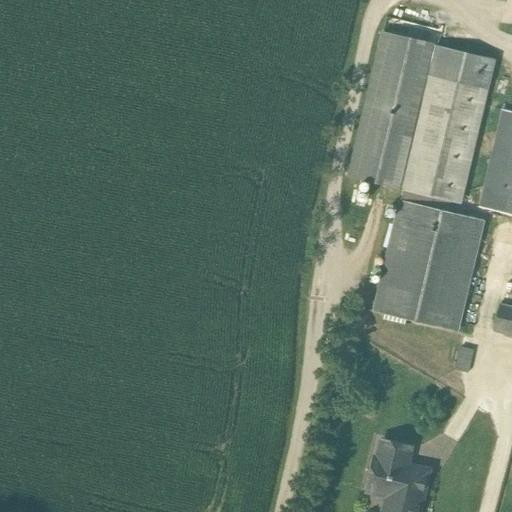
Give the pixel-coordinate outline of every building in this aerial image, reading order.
[(437,45),(383,33),(349,176),(403,189),(430,76),(437,45)] [(493,58),(437,45),(430,76),(486,89),(493,58)] [(486,89),(430,76),(403,189),(443,198),(459,202),(486,89)] [(511,113),(506,112),(481,206),(511,213),(511,113)] [(443,198),(403,189),(401,201),(440,210),(443,198)] [(440,210),(401,201),(375,311),(455,330),(481,220),(440,210)] [(511,326),(511,307),(502,305),(495,331),(510,335),(511,326)] [(474,347),(462,345),(456,368),(469,371),(474,347)] [(409,447),(382,440),(378,459),(405,465),(409,447)] [(378,459),(374,458),(366,490),(388,495),(383,511),(417,511),(427,470),(405,465),(378,459)]
